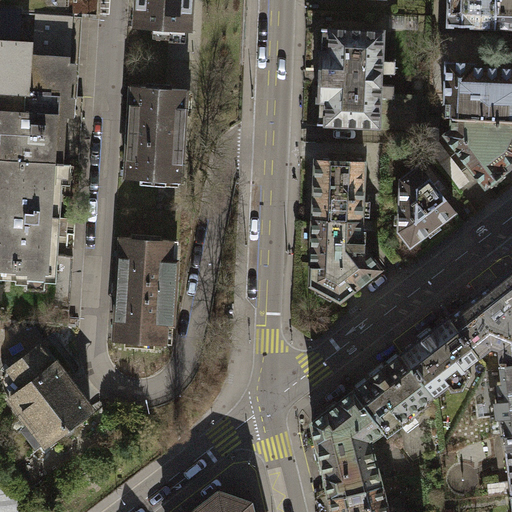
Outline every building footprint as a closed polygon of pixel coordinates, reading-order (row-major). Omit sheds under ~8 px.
[(136,0),(134,26),(189,30),(190,0),(136,0)] [(494,0),(450,0),(449,24),(494,26),(494,0)] [(511,0),(494,0),(494,26),(511,26),(511,0)] [(65,113),(71,14),(34,12),(32,42),(18,41),(19,12),(0,10),(0,157),(62,161),(65,113)] [(71,14),(65,113),(77,113),(83,15),(71,14)] [(379,128),(379,93),(380,30),(329,29),(329,52),(320,52),(319,100),(325,101),(325,127),(379,128)] [(453,99),(451,118),(511,120),(511,69),(473,68),(474,60),(447,60),(444,102),(453,99)] [(130,87),(125,176),(181,179),(186,90),(130,87)] [(379,93),(379,128),(416,128),(416,93),(379,93)] [(511,163),(511,120),(451,118),(451,128),(444,134),(486,186),(511,164),(511,163)] [(26,282),(29,282),(54,284),(62,161),(0,157),(0,279),(13,280),(13,281),(26,282)] [(314,160),(312,218),(360,220),(362,162),(314,160)] [(418,164),(401,176),(398,233),(409,246),(453,210),(418,164)] [(359,241),(360,220),(312,218),(310,284),(341,298),(380,268),(364,249),(363,241),(359,241)] [(169,240),(121,237),(114,338),(163,341),(165,322),(172,323),(176,261),(168,260),(169,240)] [(511,267),(448,312),(479,351),(492,341),(499,344),(501,360),(511,358),(511,267)] [(465,361),(479,351),(448,312),(400,348),(432,390),(467,363),(465,361)] [(47,442),(91,407),(55,361),(51,365),(37,345),(6,370),(3,377),(3,385),(7,396),(47,442)] [(397,416),(432,390),(400,348),(352,385),(383,425),(396,414),(397,416)] [(511,358),(501,360),(503,377),(496,378),(498,395),(494,395),(497,413),(501,412),(503,430),(505,430),(511,428),(511,358)] [(369,435),(383,425),(352,385),(310,418),(327,492),(379,480),(369,435)] [(327,492),(332,511),(387,511),(379,480),(327,492)] [(216,494),(192,511),(248,511),(246,504),(216,494)]
